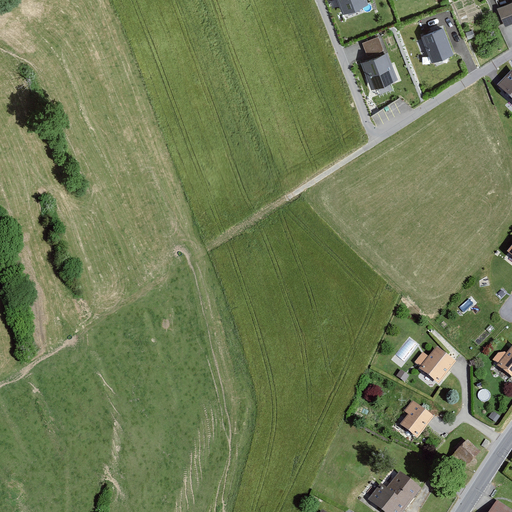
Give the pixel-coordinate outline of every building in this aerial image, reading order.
[(367,0),(336,0),(342,13),(368,2),(367,0)] [(511,0),(503,0),(494,4),(504,25),(511,21),(511,0)] [(441,23),(418,32),(430,60),(450,52),(441,23)] [(368,58),(359,61),(370,90),(398,79),(388,52),(385,53),(378,35),(361,42),(368,58)] [(511,71),(497,86),(511,100),(511,71)] [(511,236),(502,250),(511,259),(511,236)] [(511,343),(510,342),(492,366),(511,380),(511,343)] [(451,362),(431,346),(413,370),(435,385),(451,362)] [(430,417),(410,401),(402,412),(404,415),(396,425),(415,439),(430,417)] [(477,452),(464,439),(448,456),(462,470),(477,452)] [(391,466),(364,498),(380,511),(399,511),(419,489),(391,466)] [(507,511),(510,509),(493,500),(485,511),(507,511)]
